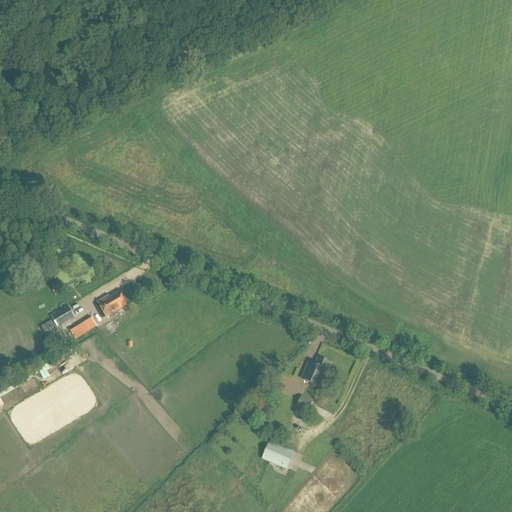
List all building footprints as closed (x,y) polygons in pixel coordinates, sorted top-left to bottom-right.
[(126,305),(119,293),(108,300),(107,298),(97,303),(106,318),(126,305)] [(58,328),(75,318),(68,306),(51,316),(58,328)] [(70,330),(75,338),(76,340),(97,326),(91,317),(70,330)] [(89,355),(108,348),(105,340),(85,347),(89,355)] [(318,358),(315,366),(309,364),(303,379),(321,387),(331,364),(318,358)] [(302,396),(297,407),(308,412),(313,401),(302,396)] [(270,444),(264,459),(287,468),(293,454),(270,444)]
